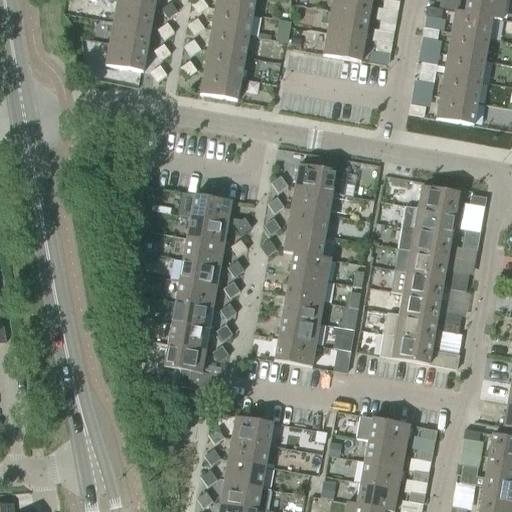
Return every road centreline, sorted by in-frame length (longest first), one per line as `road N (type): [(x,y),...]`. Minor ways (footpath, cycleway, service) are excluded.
road 1 (residential): [(385,149),(165,112),(23,120)]
road 2 (tertiary): [(94,465),(63,346),(23,120)]
road 3 (residential): [(511,173),(466,414),(454,411)]
road 4 (residential): [(454,411),(361,392),(332,404),(244,388)]
road 5 (residential): [(385,149),(411,0)]
road 6 (residential): [(511,171),(385,149)]
road 7 (residential): [(10,345),(15,471)]
road 8 (tertiary): [(23,120),(4,0)]
